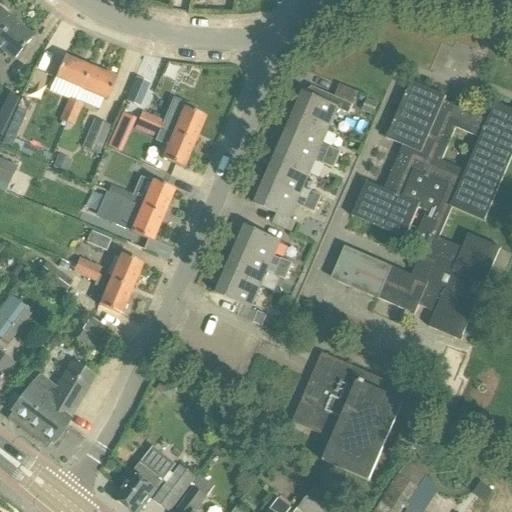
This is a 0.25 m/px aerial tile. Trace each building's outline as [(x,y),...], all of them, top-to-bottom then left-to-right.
[(0,37),(14,22),(0,10),(0,37)] [(14,22),(0,37),(0,50),(13,61),(33,38),(14,22)] [(80,90),(90,68),(64,57),(55,79),(80,90)] [(90,68),(80,90),(106,101),(115,78),(90,68)] [(126,101),(137,106),(139,107),(149,84),(135,79),(126,101)] [(511,111),(495,104),(494,105),(496,106),(489,122),(444,102),(446,98),(410,82),(410,84),(411,84),(388,139),(386,138),(386,139),(403,147),(384,192),(368,185),(369,183),(367,183),(352,218),(353,219),(353,217),(404,239),(404,241),(405,241),(420,205),(419,205),(418,207),(402,199),(414,172),(449,187),(437,216),(427,212),(415,240),(426,245),(419,263),(412,260),(409,268),(415,271),(412,277),(392,268),(345,248),(331,280),(379,301),(379,300),(411,314),(411,315),(415,317),(419,307),(435,314),(429,328),(462,342),(463,339),(462,338),(476,306),(477,306),(478,305),(468,301),(476,283),(486,287),(487,283),(486,283),(500,251),(501,251),(502,250),(469,236),(463,250),(439,239),(452,209),(486,223),(486,222),(484,222),(511,157),(511,111)] [(297,106),(293,116),(328,131),(337,110),(349,115),(353,105),(312,88),(306,94),(303,93),(302,96),(297,100),(297,106)] [(0,90),(0,135),(17,98),(14,97),(1,91),(0,90)] [(68,98),(64,109),(77,115),(81,104),(68,98)] [(11,149),(31,104),(21,100),(2,145),(11,149)] [(183,108),(172,134),(194,143),(205,118),(183,108)] [(77,115),(64,109),(59,120),(72,125),(77,115)] [(142,112),(139,119),(161,128),(164,122),(153,117),(142,112)] [(285,135),(284,138),(319,153),(328,131),(293,116),(290,125),(285,129),(285,135)] [(139,119),(136,126),(147,130),(159,135),(161,128),(139,119)] [(94,120),(83,148),(98,155),(111,127),(94,120)] [(194,143),(172,134),(161,160),(183,169),(194,143)] [(28,135),(25,144),(52,155),(55,146),(28,135)] [(278,151),(274,160),(309,175),(319,153),(284,138),(283,141),(278,145),(278,151)] [(326,156),(337,161),(341,152),(330,148),(326,156)] [(337,161),(326,156),(322,164),(333,169),(337,161)] [(0,158),(0,180),(7,184),(16,165),(0,158)] [(266,179),(265,182),(300,197),(309,175),(274,160),(270,169),(266,173),(266,179)] [(141,207),(163,217),(174,191),(152,182),(141,207)] [(259,195),(255,205),(290,220),(300,197),(265,182),(264,185),(259,189),(259,195)] [(110,187),(107,193),(130,203),(132,197),(121,192),(110,187)] [(307,200),(318,205),(322,197),(311,192),(307,200)] [(318,205),(307,200),(303,208),(314,213),(318,205)] [(163,217),(141,207),(130,233),(152,243),(163,217)] [(236,247),(235,250),(270,265),(280,242),(245,227),(241,237),(236,241),(236,247)] [(230,263),(226,272),(261,287),(270,265),(235,250),(234,253),(230,257),(230,263)] [(121,255),(110,281),(132,290),(143,265),(121,255)] [(79,260),(76,267),(98,276),(101,270),(90,265),(79,260)] [(281,260),(277,268),(288,273),(292,265),(281,260)] [(38,273),(64,293),(73,282),(47,262),(38,273)] [(76,267),(73,273),(84,278),(96,283),(98,276),(76,267)] [(288,273),(277,268),(274,277),(285,281),(288,273)] [(251,310),(261,287),(226,272),(222,281),(217,285),(217,292),(216,295),(251,310)] [(121,316),(132,290),(110,281),(99,307),(121,316)] [(12,298),(0,312),(0,338),(6,344),(8,345),(32,313),(12,298)] [(258,312),(253,324),(262,327),(267,316),(258,312)] [(107,331),(90,320),(83,330),(100,341),(107,331)] [(326,357),(308,399),(304,397),(293,423),(333,441),(323,463),(370,483),(404,403),(385,395),(390,384),(323,354),(322,356),(326,357)] [(0,380),(12,365),(0,356),(0,380)] [(35,378),(10,411),(19,418),(53,444),(66,426),(70,421),(69,421),(95,376),(72,363),(57,389),(43,378),(35,378)] [(221,390),(216,400),(226,404),(231,394),(221,390)] [(153,449),(141,465),(140,464),(134,473),(133,472),(133,473),(129,470),(121,481),(124,484),(115,496),(115,501),(129,511),(141,511),(157,491),(163,482),(175,466),(153,449)] [(153,502),(165,511),(170,511),(196,479),(180,467),(153,502)] [(439,474),(431,483),(442,492),(449,483),(439,474)] [(419,489),(399,475),(374,511),(399,511),(402,508),(405,510),(419,489)] [(479,485),(460,511),(478,511),(491,494),(479,485)] [(349,511),(315,486),(298,509),(301,511),(349,511)] [(196,511),(206,498),(194,488),(188,495),(189,496),(177,511),(196,511)] [(270,511),(271,511),(288,511),(291,509),(278,500),(270,511)]
